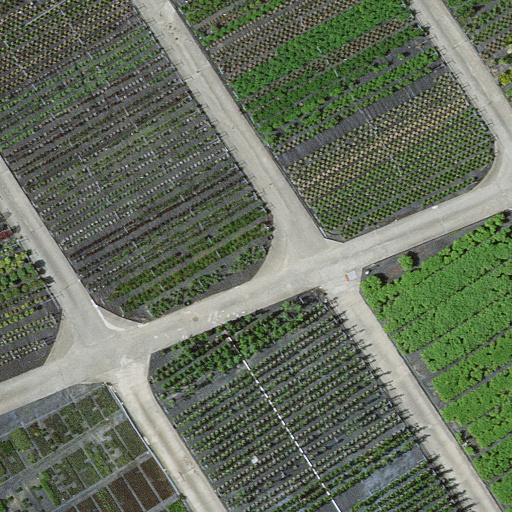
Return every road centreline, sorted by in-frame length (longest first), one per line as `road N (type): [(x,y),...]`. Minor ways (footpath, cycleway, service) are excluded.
road 1 (track): [(478,511),(144,0)]
road 2 (track): [(0,413),(511,199)]
road 3 (track): [(207,511),(0,192)]
road 4 (track): [(417,0),(511,146)]
